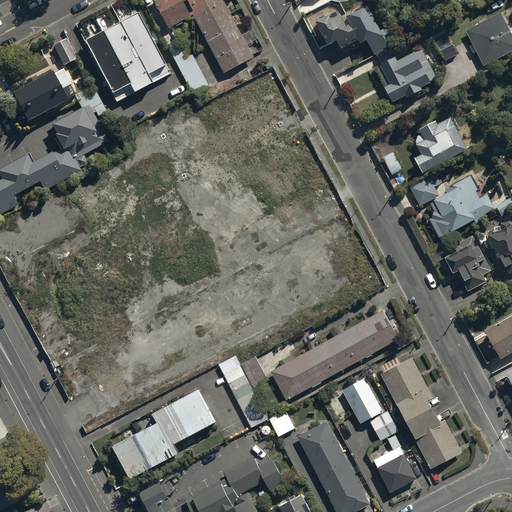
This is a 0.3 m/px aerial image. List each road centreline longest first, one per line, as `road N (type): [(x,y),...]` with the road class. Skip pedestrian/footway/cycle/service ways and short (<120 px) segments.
road 1 (residential): [(511,460),(270,0)]
road 2 (secondary): [(0,344),(88,511)]
